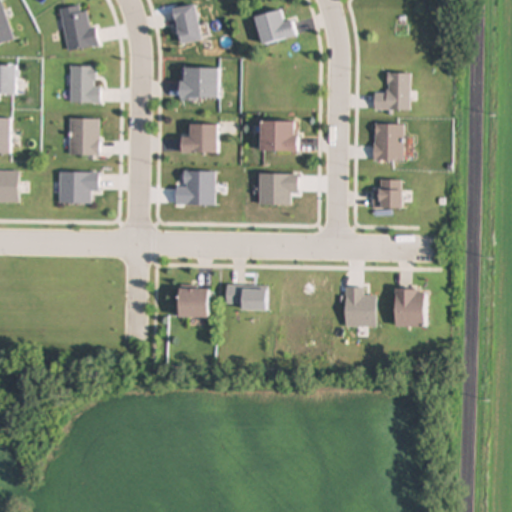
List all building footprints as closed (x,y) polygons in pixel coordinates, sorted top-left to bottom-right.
[(257,17),(263,45),(297,38),(293,21),(285,23),(282,11),(257,17)] [(0,95),(18,95),(18,67),(0,67),(0,95)] [(219,69),(182,69),(182,101),(219,101),(219,69)] [(12,119),(0,119),(0,155),(12,155),(12,119)] [(298,123),(261,123),(261,153),(298,153),(298,123)] [(218,126),(191,126),(191,139),(183,139),(183,155),(218,155),(218,126)] [(243,312),(267,312),(267,287),(227,287),(227,307),(243,307),(243,312)] [(210,290),(181,290),(181,318),(210,318),(210,290)] [(397,328),(427,328),(427,291),(397,291),(397,328)]
